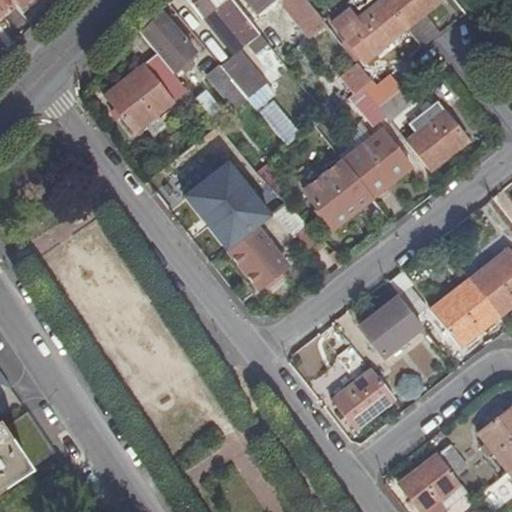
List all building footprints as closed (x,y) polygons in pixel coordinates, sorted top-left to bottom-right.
[(0,0),(0,19),(13,8),(6,0),(0,0)] [(6,0),(13,8),(17,13),(22,8),(26,12),(39,0),(6,0)] [(184,0),(202,22),(204,20),(214,12),(229,30),(243,47),(246,45),(254,54),(266,44),(230,0),(184,0)] [(241,0),(254,16),(273,0),(277,0),(309,39),(324,26),(307,4),(304,0),(241,0)] [(435,0),(387,0),(384,2),(406,30),(421,49),(438,36),(424,17),(438,4),(435,0)] [(384,2),(337,40),(349,56),(354,63),(359,68),(406,30),(384,2)] [(0,27),(17,13),(13,8),(0,19),(0,27)] [(222,35),(229,30),(214,12),(204,20),(212,32),(222,35)] [(159,15),(140,35),(160,58),(173,73),(194,56),(159,15)] [(237,54),(218,69),(244,100),(262,86),(237,54)] [(173,73),(160,58),(107,97),(135,135),(189,93),(173,73)] [(359,68),(354,63),(333,80),(348,99),(350,98),(362,87),(370,81),(359,68)] [(244,100),(218,69),(216,67),(201,79),(229,111),(244,100)] [(384,81),(367,94),(378,107),(396,94),(384,81)] [(362,87),(350,98),(372,126),(383,115),(378,107),(367,94),(362,87)] [(405,107),(396,94),(378,107),(383,115),(388,121),(405,107)] [(414,137),(407,144),(429,172),(466,142),(436,105),(407,128),(414,137)] [(273,106),(262,112),(274,134),(285,128),(273,106)] [(332,151),(314,127),(309,131),(303,135),(321,159),(332,151)] [(218,129),(203,140),(222,164),(237,152),(218,129)] [(379,134),(343,163),(370,199),(407,168),(379,134)] [(370,199),(343,163),(305,193),(332,229),(370,199)] [(198,215),(227,252),(256,230),(226,193),(198,215)] [(286,206),(271,217),(291,241),(307,228),(286,206)] [(286,269),(256,230),(227,252),(258,291),(286,269)] [(511,258),(506,252),(468,282),(497,317),(511,304),(511,258)] [(497,317),(468,282),(429,312),(458,348),(497,317)] [(410,288),(397,299),(416,324),(429,312),(410,288)] [(416,324),(397,299),(360,330),(382,358),(419,327),(416,324)] [(373,378),(349,349),(337,360),(354,384),(332,403),(355,432),(392,402),(373,378)] [(383,369),(373,378),(392,402),(402,394),(383,369)] [(0,487),(55,448),(29,409),(2,429),(0,426),(0,487)] [(507,474),(511,469),(511,409),(477,437),(507,474)] [(448,447),(436,456),(455,479),(466,469),(448,447)] [(455,479),(436,456),(398,487),(417,511),(423,511),(458,485),(455,479)]
